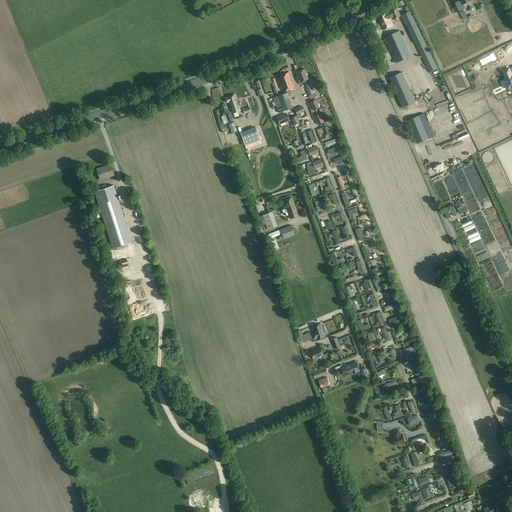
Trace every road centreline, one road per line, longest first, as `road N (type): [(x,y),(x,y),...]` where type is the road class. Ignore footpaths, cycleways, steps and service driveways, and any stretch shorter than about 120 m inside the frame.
road 1 (residential): [(287,54),(449,494)]
road 2 (unclassified): [(511,376),(353,11)]
road 3 (residential): [(253,61),(360,355)]
road 4 (secondary): [(0,148),(253,61)]
